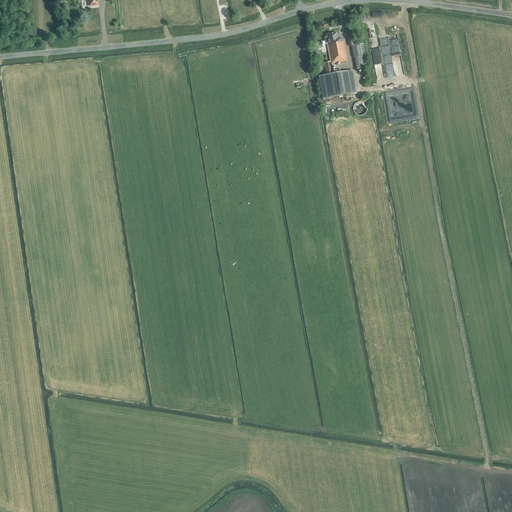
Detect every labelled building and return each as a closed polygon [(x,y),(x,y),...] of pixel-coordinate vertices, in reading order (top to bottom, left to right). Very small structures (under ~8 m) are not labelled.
[(347,62),(343,40),(338,41),(337,34),(327,35),(327,38),(325,38),(326,44),(327,44),(330,63),(324,64),(326,76),(320,77),(324,99),(339,97),(341,97),(356,94),(352,71),(341,73),(341,70),(337,71),(337,74),(333,74),(331,64),(347,62)] [(350,47),(353,46),(357,46),(355,34),(348,35),(350,47)] [(353,46),(355,58),(365,56),(363,45),(357,46),(353,46)] [(381,56),(380,47),(372,48),(373,57),(381,56)] [(387,71),(395,70),(392,53),(384,55),(387,71)] [(365,56),(355,58),(357,70),(367,68),(365,56)] [(367,109),(367,108),(367,107),(367,106),(366,105),(365,104),(364,103),(363,103),(362,102),(361,102),(360,102),(358,102),(357,103),(356,103),(355,104),(354,105),(354,106),(353,107),(353,108),(353,109),(353,110),(353,112),(354,113),(355,114),(355,115),(356,115),(357,116),(358,116),(360,116),(361,116),(362,116),(363,116),(364,115),(365,115),(366,114),(367,113),(367,112),(367,110),(367,109)]
